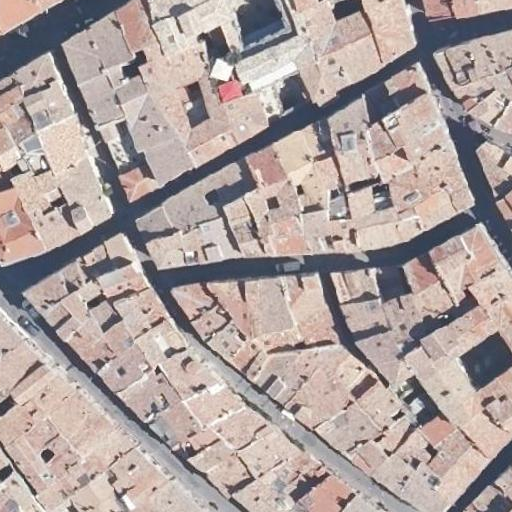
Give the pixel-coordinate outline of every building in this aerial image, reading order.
[(0,0),(0,9),(8,24),(26,13),(46,1),(45,0),(0,0)] [(130,0),(122,6),(147,67),(151,79),(155,86),(196,144),(204,158),(223,148),(241,138),(219,79),(203,36),(173,48),(154,0),(130,0)] [(302,0),(154,0),(173,48),(203,36),(219,79),(241,138),(348,80),(338,45),(318,55),(304,5),(302,0)] [(315,0),(304,5),(318,55),(338,45),(348,80),(370,70),(418,43),(409,7),(407,0),(315,0)] [(437,14),(484,6),(482,0),(431,0),(435,13),(435,14),(436,14),(437,14)] [(91,25),(69,38),(96,107),(105,128),(124,173),(134,196),(171,177),(204,158),(196,144),(155,86),(151,79),(147,67),(122,6),(91,25)] [(0,28),(8,24),(0,9),(0,28)] [(511,27),(500,30),(472,38),(478,61),(480,61),(483,74),(488,72),(511,62),(511,27)] [(478,61),(472,38),(455,43),(441,47),(448,63),(458,83),(483,74),(480,61),(478,61)] [(29,92),(42,125),(75,108),(71,98),(63,78),(62,73),(52,48),(32,61),(18,69),(22,78),(20,80),(27,93),(29,92)] [(397,72),(389,77),(399,105),(399,104),(433,84),(427,70),(422,58),(397,72)] [(511,100),(511,62),(488,72),(499,81),(474,102),(475,103),(488,112),(500,120),(501,119),(511,100)] [(2,79),(0,79),(0,108),(18,138),(42,125),(29,92),(27,93),(20,80),(22,78),(18,69),(2,79)] [(488,72),(483,74),(458,83),(467,94),(474,102),(499,81),(488,72)] [(370,88),(380,154),(408,138),(417,157),(454,137),(448,119),(444,108),(440,100),(433,84),(399,104),(399,105),(389,77),(379,83),(370,88)] [(350,101),(334,111),(350,177),(383,170),(380,154),(370,88),(350,101)] [(511,100),(501,119),(502,120),(503,120),(511,123),(511,100)] [(90,150),(75,108),(42,125),(18,138),(5,146),(0,147),(0,186),(18,180),(30,204),(41,199),(53,194),(58,203),(73,234),(85,227),(71,197),(67,198),(63,187),(66,186),(58,169),(90,150)] [(0,142),(2,141),(5,146),(18,138),(0,108),(0,142)] [(333,216),(356,212),(351,187),(350,177),(334,111),(318,119),(303,126),(327,182),(331,184),(341,180),(343,188),(331,191),(332,203),(333,216)] [(310,208),(332,203),(331,191),(331,184),(327,182),(303,126),(290,132),(277,139),(293,173),(296,181),(306,178),(309,188),(300,191),(306,210),(310,208)] [(482,143),(489,134),(484,131),(478,138),(482,143)] [(511,146),(504,142),(489,134),(482,143),(484,146),(492,166),(503,196),(503,197),(504,198),(511,190),(511,146)] [(417,157),(433,191),(448,182),(461,205),(476,197),(465,170),(461,157),(454,137),(417,157)] [(373,182),(351,187),(356,212),(363,243),(383,240),(388,239),(396,237),(413,232),(429,223),(419,200),(433,191),(417,157),(408,138),(380,154),(383,170),(386,177),(389,192),(376,195),(373,182)] [(263,181),(248,189),(254,201),(265,223),(269,238),(272,248),(291,247),(314,246),(306,210),(300,191),(296,181),(293,173),(277,139),(263,146),(253,151),(263,181)] [(91,153),(90,150),(58,169),(66,186),(71,197),(85,227),(101,218),(115,210),(103,181),(91,153)] [(166,200),(178,228),(185,226),(186,229),(192,226),(204,223),(203,218),(232,210),(228,200),(248,189),(263,181),(253,151),(201,180),(166,200)] [(44,234),(30,204),(18,180),(0,186),(0,249),(8,258),(28,252),(50,245),(44,234)] [(419,200),(429,223),(443,215),(454,209),(461,205),(448,182),(433,191),(419,200)] [(254,201),(248,189),(228,200),(232,210),(251,249),(261,248),(272,248),(269,238),(265,223),(254,201)] [(62,239),(73,234),(58,203),(46,209),(41,199),(30,204),(44,234),(50,245),(56,241),(62,239)] [(147,222),(154,237),(178,228),(166,200),(143,214),(147,222)] [(333,218),(333,216),(332,203),(310,208),(306,210),(314,246),(325,246),(340,245),(336,227),(333,218)] [(203,218),(204,223),(213,254),(232,251),(251,249),(232,210),(203,218)] [(363,243),(356,212),(333,216),(333,218),(336,227),(340,245),(349,245),(354,244),(363,243)] [(433,246),(462,299),(472,292),(467,283),(474,278),(510,261),(498,244),(482,220),(457,233),(433,246)] [(192,226),(186,229),(190,257),(201,256),(213,254),(204,223),(192,226)] [(190,257),(186,229),(185,226),(178,228),(154,237),(158,247),(165,260),(183,258),(190,257)] [(107,241),(119,264),(138,257),(131,243),(125,231),(117,236),(107,241)] [(103,271),(119,264),(107,241),(99,246),(80,256),(92,278),(103,271)] [(450,317),(451,319),(460,312),(455,303),(462,299),(433,246),(418,254),(408,260),(407,260),(425,317),(429,330),(439,325),(450,317)] [(80,256),(58,268),(49,274),(31,285),(51,309),(62,321),(103,365),(124,347),(141,332),(118,296),(115,291),(114,292),(103,271),(92,278),(80,256)] [(143,268),(138,257),(119,264),(103,271),(114,292),(115,291),(118,296),(151,283),(143,268)] [(373,266),(379,294),(380,294),(381,294),(382,295),(392,323),(393,323),(394,323),(395,324),(396,325),(402,337),(425,333),(429,330),(425,317),(407,260),(384,265),(380,265),(373,266)] [(511,336),(511,364),(499,373),(511,391),(511,263),(510,261),(474,278),(480,286),(472,292),(462,299),(455,303),(460,312),(451,319),(468,344),(496,325),(502,321),(511,336)] [(339,302),(379,294),(373,266),(353,268),(350,269),(333,270),(332,271),(333,271),(339,302)] [(285,273),(294,303),(327,300),(319,271),(298,272),(285,273)] [(271,326),(299,319),(299,316),(294,303),(285,273),(274,274),(242,276),(214,278),(226,293),(239,311),(236,313),(239,316),(240,318),(254,331),(256,333),(271,326)] [(185,295),(198,313),(205,309),(226,293),(214,278),(194,281),(181,283),(180,283),(180,284),(179,285),(179,286),(179,287),(180,288),(185,295)] [(118,296),(141,332),(142,331),(170,313),(159,296),(153,286),(151,283),(118,296)] [(205,309),(198,313),(203,321),(212,334),(239,316),(236,313),(239,311),(226,293),(205,309)] [(358,334),(392,323),(382,295),(381,294),(380,294),(379,294),(339,302),(344,310),(358,334)] [(333,340),(340,339),(337,331),(333,320),(327,300),(294,303),(299,316),(299,319),(309,344),(333,340)] [(0,354),(28,333),(10,317),(0,307),(0,354)] [(165,356),(190,343),(179,327),(170,313),(142,331),(141,332),(156,358),(159,362),(157,363),(160,369),(171,363),(165,356)] [(240,318),(239,316),(212,334),(223,344),(234,353),(254,331),(240,318)] [(418,364),(420,366),(423,364),(451,345),(456,352),(468,344),(451,319),(450,317),(439,325),(429,330),(425,333),(427,337),(410,349),(402,337),(396,325),(395,324),(394,323),(393,323),(392,323),(358,334),(364,341),(385,366),(397,379),(398,379),(399,379),(400,380),(418,364)] [(273,349),(309,344),(299,319),(271,326),(256,333),(254,331),(234,353),(244,362),(259,374),(273,349)] [(190,392),(171,363),(160,369),(157,363),(159,362),(156,358),(141,332),(124,347),(103,365),(116,380),(120,385),(131,395),(150,413),(188,394),(190,392)] [(53,358),(28,333),(0,354),(0,437),(5,443),(30,422),(79,382),(70,373),(53,358)] [(340,340),(340,339),(333,340),(309,344),(273,349),(259,374),(270,383),(290,399),(299,386),(309,373),(321,363),(329,370),(333,366),(340,360),(350,350),(340,340)] [(202,356),(190,343),(165,356),(171,363),(190,392),(221,376),(220,376),(219,376),(219,375),(218,374),(202,356)] [(511,391),(499,373),(480,386),(456,352),(451,345),(423,364),(420,366),(432,383),(441,395),(448,405),(432,416),(422,424),(429,432),(437,440),(461,422),(493,453),(500,446),(511,433),(511,391)] [(356,354),(350,350),(340,360),(333,366),(349,384),(371,364),(365,360),(356,354)] [(349,384),(333,366),(329,370),(321,363),(309,373),(299,386),(290,399),(300,407),(319,422),(359,395),(349,384)] [(372,364),(371,364),(349,384),(359,395),(319,422),(332,433),(350,448),(373,434),(381,429),(396,419),(391,413),(405,402),(392,382),(389,385),(383,378),(372,364)] [(224,374),(221,376),(190,392),(188,394),(191,399),(208,420),(212,418),(247,399),(233,384),(224,374)] [(98,400),(79,382),(30,422),(5,443),(37,487),(39,490),(55,477),(61,472),(83,454),(121,424),(98,400)] [(160,424),(177,441),(184,436),(208,420),(191,399),(188,394),(150,413),(160,424)] [(247,399),(212,418),(225,429),(242,443),(243,442),(275,421),(258,408),(249,402),(247,399)] [(467,482),(493,453),(461,422),(437,440),(429,432),(422,424),(410,410),(396,419),(381,429),(373,434),(393,452),(378,471),(383,475),(398,455),(400,456),(404,452),(420,464),(424,459),(438,471),(435,475),(441,479),(436,486),(453,499),(467,482)] [(184,436),(177,441),(177,442),(181,445),(191,452),(225,429),(212,418),(208,420),(184,436)] [(257,461),(262,468),(275,461),(304,446),(285,429),(278,423),(275,421),(243,442),(257,461)] [(128,431),(121,424),(83,454),(61,472),(75,490),(138,441),(128,431)] [(242,443),(225,429),(191,452),(199,458),(209,465),(242,443)] [(393,452),(373,434),(350,448),(357,454),(370,464),(378,471),(393,452)] [(0,511),(6,511),(37,487),(5,443),(0,437),(0,511)] [(56,511),(55,511),(76,495),(87,511),(116,511),(126,505),(134,499),(136,501),(172,475),(153,457),(138,441),(75,490),(61,472),(55,477),(69,494),(52,507),(39,490),(37,487),(6,511),(56,511)] [(234,491),(237,489),(262,468),(257,461),(243,442),(242,443),(209,465),(213,469),(219,475),(234,491)] [(304,446),(275,461),(293,476),(319,458),(309,450),(304,446)] [(446,506),(453,499),(436,486),(441,479),(435,475),(438,471),(424,459),(420,464),(404,452),(400,456),(398,455),(383,475),(397,486),(407,493),(423,503),(435,511),(443,510),(446,506)] [(327,511),(328,511),(317,502),(304,489),(313,479),(327,464),(323,460),(319,458),(293,476),(275,461),(262,468),(237,489),(257,506),(263,511),(327,511)] [(511,462),(505,469),(499,476),(511,490),(511,462)] [(329,511),(340,511),(359,488),(341,474),(327,464),(313,479),(304,489),(317,502),(328,511),(329,511)] [(208,511),(199,503),(196,500),(176,480),(172,475),(136,501),(134,499),(126,505),(134,511),(208,511)] [(506,511),(510,509),(511,506),(511,490),(499,476),(476,499),(472,503),(464,511),(506,511)] [(359,488),(340,511),(391,511),(378,502),(359,488)]
